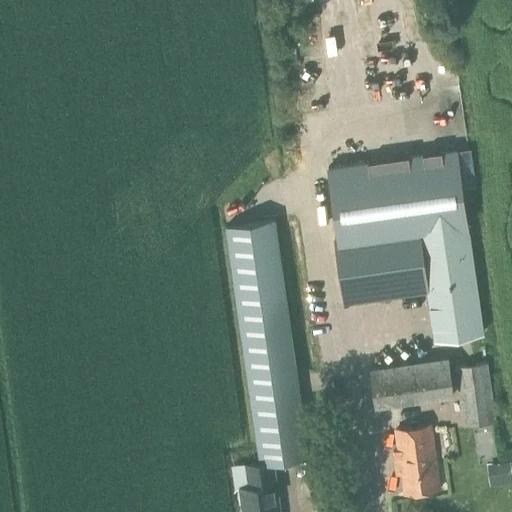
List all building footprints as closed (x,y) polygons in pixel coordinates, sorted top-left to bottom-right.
[(339,236),(335,237),(345,302),(428,290),(435,339),(483,332),(457,148),(329,167),(339,236)] [(311,456),(296,357),(276,215),(224,222),(245,365),(259,461),(259,464),(274,462),(311,456)] [(448,356),(371,368),(376,403),(453,392),(448,356)] [(488,361),(456,366),(465,425),(497,420),(488,361)] [(399,449),(391,450),(395,474),(403,473),(405,493),(440,488),(431,424),(396,429),(399,449)] [(496,462),(499,483),(511,480),(511,468),(511,460),(496,462)] [(250,485),(240,487),(243,511),(281,511),(274,462),(259,464),(259,461),(246,463),(250,485)]
